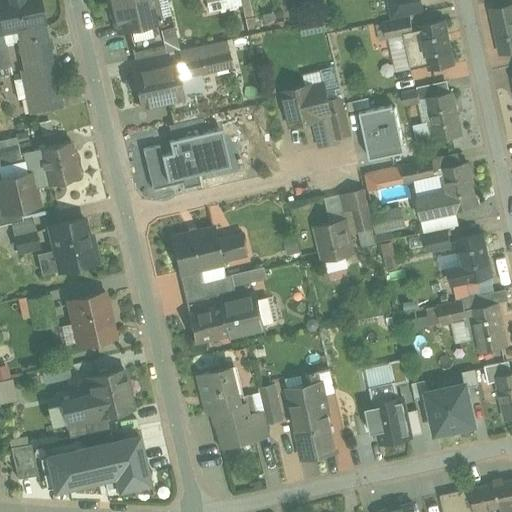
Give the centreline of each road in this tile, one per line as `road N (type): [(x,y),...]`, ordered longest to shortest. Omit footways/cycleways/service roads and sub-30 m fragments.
road 1 (residential): [(209,511),(511,447)]
road 2 (residential): [(127,216),(192,511)]
road 3 (residential): [(462,0),(511,237)]
road 4 (residential): [(72,0),(127,216)]
road 5 (residential): [(127,216),(331,166)]
